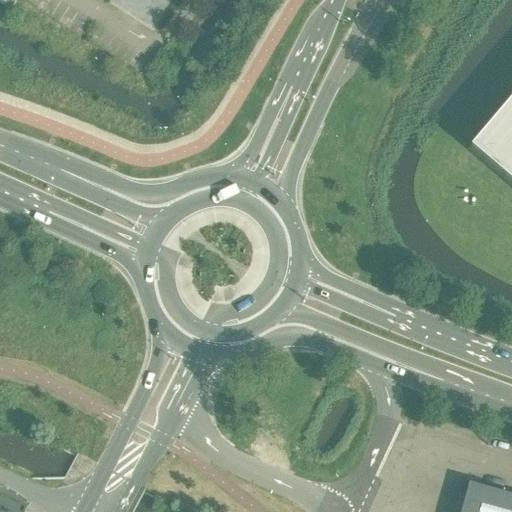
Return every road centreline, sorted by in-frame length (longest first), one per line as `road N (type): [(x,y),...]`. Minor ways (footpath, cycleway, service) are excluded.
road 1 (secondary): [(289,215),(289,177),(375,0)]
road 2 (secondary): [(161,326),(156,367),(90,496),(92,511)]
road 3 (unclassified): [(331,511),(219,453),(170,417)]
road 4 (secondary): [(212,354),(295,336),(384,359)]
road 5 (secondary): [(224,175),(152,196),(65,173)]
road 6 (secondary): [(384,359),(511,404)]
road 7 (secondary): [(511,364),(389,314)]
road 8 (secondary): [(267,321),(299,316),(384,359)]
road 9 (secondary): [(176,213),(133,212),(65,173)]
